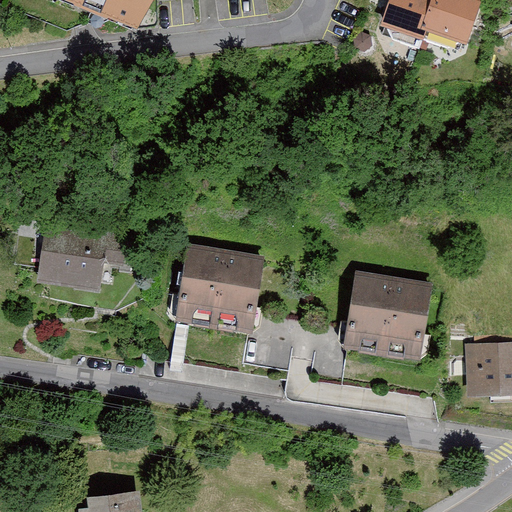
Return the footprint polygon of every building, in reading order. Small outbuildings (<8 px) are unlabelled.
[(154,0),(68,0),(143,28),(154,0)] [(446,0),(446,2),(439,0),(403,0),(394,31),(440,46),(442,39),(482,52),(496,8),(471,0),(446,0)] [(112,239),(48,229),(40,285),(103,294),(112,239)] [(265,257),(188,244),(176,322),(252,334),(265,257)] [(432,284),(355,272),(343,349),(420,361),(432,284)] [(511,342),(465,345),(468,398),(511,395),(511,342)] [(88,509),(78,510),(78,511),(142,511),(140,492),(87,499),(88,509)]
